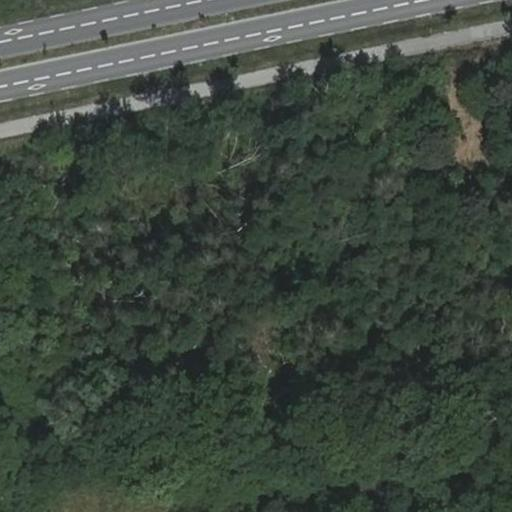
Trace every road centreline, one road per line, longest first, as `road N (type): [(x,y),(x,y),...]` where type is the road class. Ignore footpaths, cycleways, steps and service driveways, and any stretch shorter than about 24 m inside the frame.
road 1 (secondary): [(0,89),(432,0)]
road 2 (secondary): [(209,0),(0,42)]
